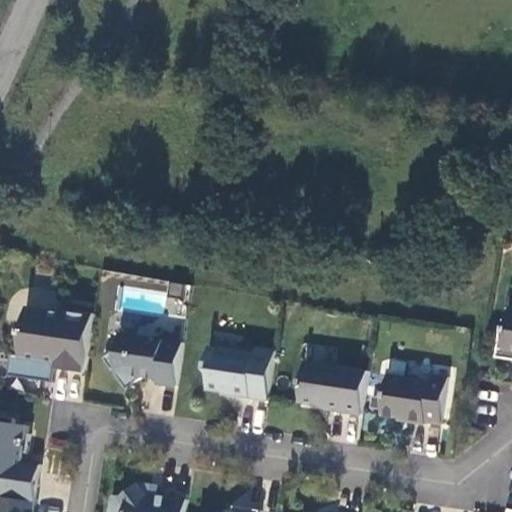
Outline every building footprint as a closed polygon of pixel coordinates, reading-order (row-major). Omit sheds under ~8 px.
[(87,373),(96,315),(64,310),(63,314),(30,309),(22,358),(47,362),(48,358),(59,359),(58,363),(57,369),(87,373)] [(511,311),(508,331),(502,331),(498,358),(511,360),(511,311)] [(179,387),(185,343),(123,334),(121,348),(106,358),(129,390),(146,378),(159,380),(159,384),(179,387)] [(270,402),(278,352),(258,349),(257,356),(211,349),(208,369),(212,374),(210,390),(234,394),(234,396),(270,402)] [(364,416),(370,372),(308,363),(301,403),(328,407),(328,410),(364,416)] [(444,425),(451,378),(433,376),(432,382),(390,375),(384,416),(411,420),(411,422),(428,425),(428,422),(444,425)] [(16,424),(17,419),(0,416),(0,496),(3,497),(37,502),(43,466),(25,463),(26,453),(30,453),(32,435),(29,434),(30,426),(16,424)] [(151,497),(141,484),(122,498),(129,508),(128,511),(187,511),(189,500),(159,496),(156,498),(151,497)] [(35,511),(37,502),(3,497),(0,511),(35,511)]
